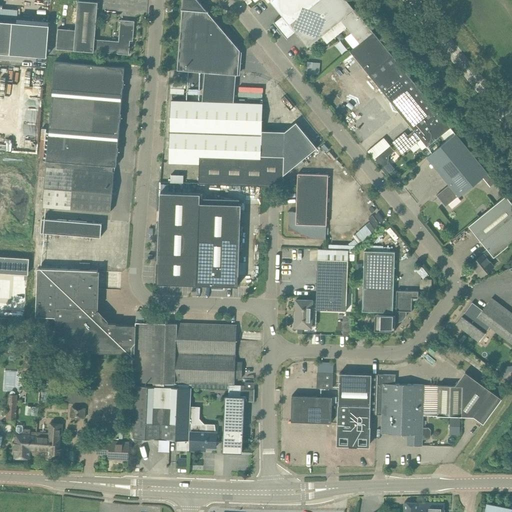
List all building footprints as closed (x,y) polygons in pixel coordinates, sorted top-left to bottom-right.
[(98,2),(88,1),(78,0),(75,30),(72,30),(72,28),(69,27),(68,30),(58,29),(57,49),(94,52),(94,51),(102,52),(102,53),(110,53),(118,53),(118,54),(129,55),(129,49),(130,49),(130,47),(129,47),(130,36),(133,37),(134,21),(120,20),(119,41),(95,39),(98,2)] [(238,75),(240,50),(197,0),(183,0),(178,70),(188,71),(187,82),(191,82),(191,87),(203,88),(202,102),(234,103),(236,75),(238,75)] [(269,0),(282,15),(275,22),(274,21),(280,30),(317,0),(269,0)] [(359,43),(373,32),(347,0),(317,0),(280,30),(287,38),(288,38),(287,37),(295,31),(308,47),(321,36),(327,43),(346,28),(359,43)] [(109,16),(101,12),(97,20),(105,25),(109,16)] [(0,53),(47,57),(50,25),(0,21),(0,53)] [(359,43),(350,51),(341,58),(345,63),(354,56),(414,131),(408,136),(405,133),(393,142),(403,154),(421,139),(427,146),(450,127),(373,32),(359,43)] [(71,209),(111,212),(114,172),(113,172),(113,166),(116,166),(124,67),(55,61),(45,195),(44,206),(71,209)] [(323,74),(330,83),(346,71),(339,63),(323,74)] [(319,75),(320,67),(306,66),(306,74),(319,75)] [(329,100),(354,131),(363,124),(337,93),(329,100)] [(170,132),(261,135),(262,104),(234,103),(202,102),(171,101),(170,132)] [(200,163),(199,183),(283,186),(283,176),(318,148),(297,123),(285,132),(284,156),(261,155),(261,135),(170,132),(169,162),(200,163)] [(449,185),(436,195),(445,206),(458,196),(459,196),(488,173),(467,147),(456,133),(426,157),(438,171),(449,185)] [(374,160),(386,175),(394,169),(389,162),(388,162),(389,156),(394,151),(390,146),(389,146),(386,149),(385,149),(385,150),(382,152),(381,153),(378,156),(378,155),(377,156),(374,159),(373,159),(374,160)] [(325,240),(326,240),(328,175),(298,174),(296,212),(288,212),(288,231),(294,231),(294,233),(300,234),(300,236),(307,236),(307,238),(325,239),(325,240)] [(158,261),(157,283),(239,286),(241,204),(200,203),(200,193),(160,192),(158,261)] [(511,203),(506,196),(469,226),(481,241),(487,249),(491,254),(494,257),(511,242),(511,203)] [(102,223),(92,223),(42,218),(41,232),(101,237),(102,223)] [(483,254),(471,264),(481,276),(494,266),(487,258),(491,254),(487,249),(482,253),(483,254)] [(362,311),(375,312),(393,312),(393,315),(375,315),(375,331),(395,331),(395,322),(397,321),(400,320),(402,319),(404,316),(405,313),(406,311),(412,312),(412,298),(418,298),(418,291),(396,290),(396,308),(393,308),(395,252),(364,251),(362,311)] [(316,301),(316,307),(317,307),(317,310),(346,311),(347,280),(348,266),(348,260),(339,260),(318,259),(316,298),(316,301)] [(472,302),(456,324),(479,341),(490,327),(511,343),(511,266),(509,268),(511,270),(511,313),(492,298),(483,310),(472,302)] [(38,269),(36,316),(56,317),(56,307),(87,308),(97,308),(97,309),(98,309),(100,270),(98,270),(98,271),(38,269)] [(296,299),(295,327),(297,327),(302,327),(311,327),(311,326),(312,309),(316,310),(316,307),(316,301),(312,301),(312,300),(296,299)] [(56,317),(55,350),(135,353),(135,356),(128,355),(127,380),(134,380),(134,381),(153,382),(153,386),(136,386),(133,438),(159,439),(161,439),(170,439),(178,439),(188,440),(189,423),(191,387),(226,389),(229,389),(234,389),(234,385),(234,384),(235,378),(242,378),(242,362),(235,362),(236,332),(236,325),(175,323),(162,323),(162,318),(150,317),(151,311),(136,311),(136,312),(136,322),(136,325),(116,325),(116,323),(109,323),(106,323),(97,313),(97,310),(97,309),(97,308),(87,308),(56,307),(56,317)] [(343,321),(338,321),(338,328),(350,328),(351,315),(343,314),(343,321)] [(511,365),(506,367),(500,375),(511,383),(511,365)] [(5,390),(17,391),(18,370),(6,370),(5,390)] [(317,372),(317,388),(332,389),(333,373),(317,372)] [(439,385),(438,416),(449,416),(450,416),(451,416),(460,416),(461,416),(474,417),(483,424),(502,399),(495,394),(492,392),(465,372),(455,386),(439,385)] [(340,373),(337,444),(369,445),(370,414),(376,414),(378,374),(340,373)] [(378,374),(376,414),(383,414),(382,433),(408,434),(407,445),(421,446),(422,439),(428,439),(430,437),(430,430),(428,428),(422,427),(423,415),(432,415),(438,416),(439,385),(433,385),(426,385),(413,384),(395,384),(396,375),(378,374)] [(225,396),(223,452),(242,452),(244,400),(254,400),(254,398),(254,397),(254,394),(254,393),(254,390),(254,389),(245,388),(245,389),(234,389),(229,389),(226,389),(225,396)] [(332,397),(292,395),(291,421),(331,423),(332,397)] [(7,420),(16,420),(16,402),(7,402),(7,420)] [(86,407),(70,406),(70,418),(85,418),(86,407)] [(36,434),(35,455),(48,455),(48,459),(62,460),(62,449),(59,449),(60,447),(60,435),(63,436),(63,424),(50,423),(49,435),(36,434)] [(189,423),(188,440),(190,440),(190,450),(205,451),(205,447),(216,447),(217,433),(216,433),(215,424),(189,423)] [(17,430),(15,447),(15,457),(30,458),(30,455),(35,455),(36,434),(31,434),(31,431),(17,430)] [(178,439),(177,450),(188,450),(188,440),(178,439)] [(109,441),(108,459),(128,460),(129,442),(109,441)] [(426,511),(427,503),(405,502),(404,511),(426,511)] [(444,511),(445,503),(427,503),(426,511),(444,511)]
